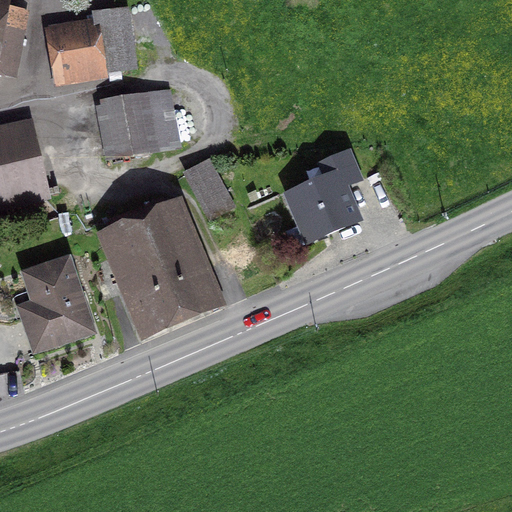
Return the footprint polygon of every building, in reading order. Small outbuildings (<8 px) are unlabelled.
[(129,15),(52,25),(61,94),(110,87),(108,72),(136,68),(129,15)] [(173,96),(100,107),(107,155),(180,144),(173,96)] [(31,132),(0,138),(0,211),(45,203),(31,132)] [(323,191),(292,205),(313,250),(366,226),(350,189),(364,183),(353,158),(316,175),(323,191)] [(209,165),(183,181),(209,223),(236,207),(209,165)] [(184,207),(104,241),(147,343),(227,310),(184,207)] [(99,342),(74,265),(33,279),(43,311),(23,317),(39,362),(99,342)]
